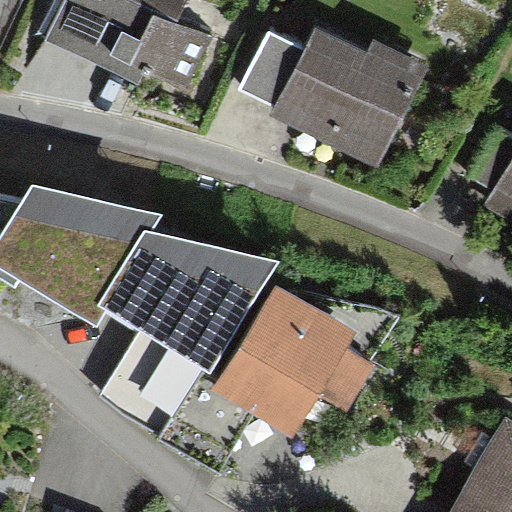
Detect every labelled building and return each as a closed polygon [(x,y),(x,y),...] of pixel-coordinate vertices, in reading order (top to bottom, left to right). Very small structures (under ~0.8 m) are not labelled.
[(58,0),(48,22),(171,79),(207,1),(204,0),(58,0)] [(414,55),(306,10),(267,105),(375,150),(414,55)] [(511,132),(485,182),(511,196),(511,132)] [(103,307),(144,236),(160,211),(32,184),(15,210),(0,205),(0,252),(7,256),(103,307)] [(144,236),(103,307),(212,366),(276,262),(144,236)] [(335,316),(273,275),(212,370),(292,433),(323,385),(339,395),(369,349),(345,333),(335,316)] [(511,511),(511,411),(499,404),(437,511),(511,511)]
